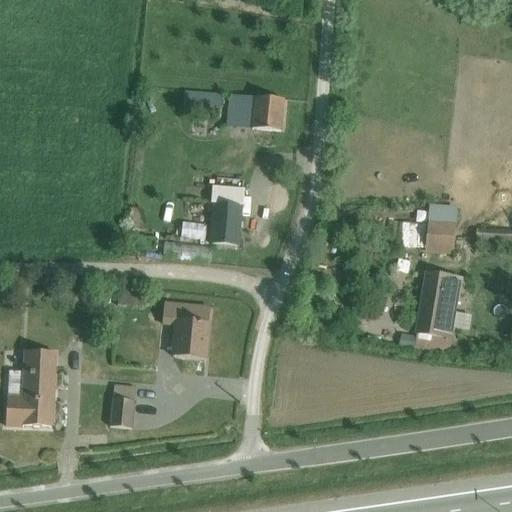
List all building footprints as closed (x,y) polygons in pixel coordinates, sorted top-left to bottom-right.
[(184,92),(183,108),(221,111),(223,96),(184,92)] [(228,97),(226,119),(252,122),(251,131),(281,134),(284,101),(228,97)] [(216,206),(240,208),(244,208),(245,191),(243,190),(244,180),(215,177),(214,184),(229,186),(229,189),(213,187),(211,205),(216,206)] [(240,208),(216,206),(212,246),(237,248),(240,208)] [(429,210),(425,251),(460,254),(461,241),(455,240),(457,213),(429,210)] [(400,218),(402,233),(417,231),(415,216),(400,218)] [(511,231),(477,230),(476,241),(511,243),(511,231)] [(402,336),(399,350),(413,352),(413,354),(438,358),(438,355),(448,356),(453,329),(468,332),(471,316),(455,314),(461,280),(425,274),(414,336),(416,337),(416,338),(402,336)] [(119,290),(118,308),(124,308),(124,310),(146,311),(147,291),(119,290)] [(84,294),(83,312),(103,314),(105,296),(84,294)] [(164,306),(162,327),(176,329),(173,359),(205,362),(210,310),(164,306)] [(384,330),(381,342),(397,345),(400,332),(384,330)] [(7,399),(6,428),(51,429),(55,355),(26,353),(25,374),(10,373),(8,399),(7,399)] [(114,387),(110,429),(132,431),(136,389),(114,387)]
